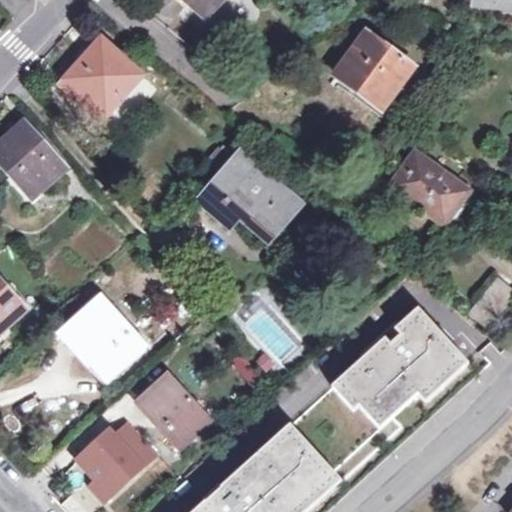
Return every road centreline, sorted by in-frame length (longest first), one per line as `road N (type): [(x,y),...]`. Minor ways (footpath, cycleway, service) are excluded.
road 1 (unclassified): [(364,511),(511,374)]
road 2 (residential): [(105,0),(225,103)]
